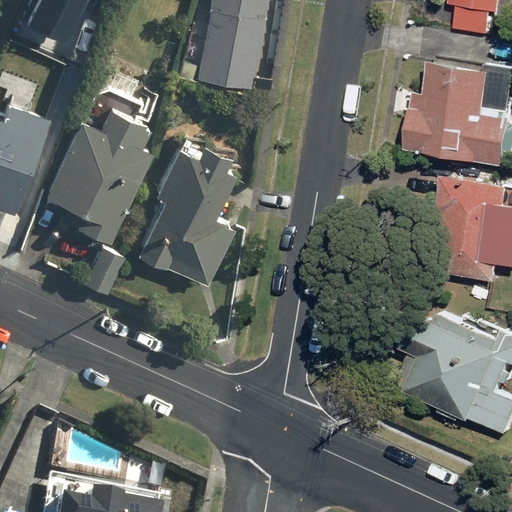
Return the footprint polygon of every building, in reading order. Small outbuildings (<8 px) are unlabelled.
[(202,52),(181,50),(180,66),(200,68),(200,76),(270,81),(271,66),(266,66),(269,23),(275,23),(276,0),(213,0),(213,4),(205,3),(202,52)] [(459,0),(457,28),(489,31),(491,11),(508,13),(509,0),(459,0)] [(511,57),(436,51),(432,85),(421,84),(419,114),(415,114),(412,144),(484,150),(484,156),(501,158),(501,162),(511,163),(511,57)] [(150,117),(161,92),(118,73),(113,86),(98,79),(50,189),(94,209),(87,226),(114,238),(156,143),(147,139),(155,119),(150,117)] [(11,97),(0,91),(0,187),(24,198),(64,110),(15,88),(11,97)] [(221,209),(245,158),(205,139),(202,145),(183,137),(159,189),(164,192),(138,248),(208,281),(237,217),(221,209)] [(456,269),(505,274),(507,259),(511,259),(511,174),(451,168),(447,201),(453,202),(451,224),(461,225),(456,269)] [(127,252),(104,240),(85,276),(107,288),(127,252)] [(511,321),(508,330),(441,301),(406,383),(511,427),(511,386),(507,385),(511,376),(511,321)] [(47,474),(40,511),(170,511),(173,494),(47,474)]
